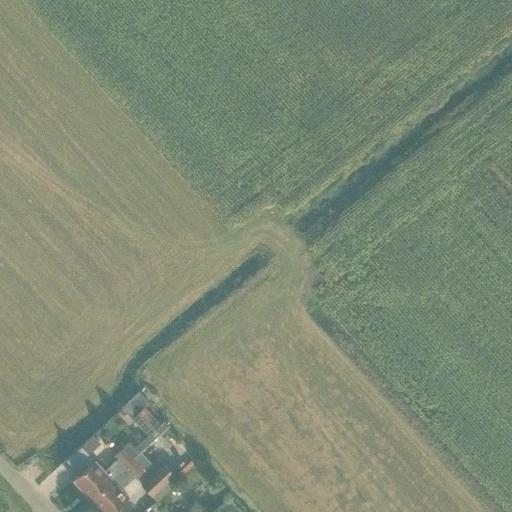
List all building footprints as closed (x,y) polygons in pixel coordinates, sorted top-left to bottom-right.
[(143,406),(131,416),(147,434),(159,423),(143,406)] [(130,440),(123,447),(133,458),(140,451),(130,440)] [(72,480),(89,498),(133,458),(123,447),(114,455),(116,458),(103,469),(95,460),(72,480)] [(101,511),(112,511),(129,497),(120,487),(133,476),(134,477),(150,462),(140,451),(133,458),(89,498),(101,511)] [(173,475),(162,463),(140,484),(156,501),(176,482),(171,477),(173,475)]
